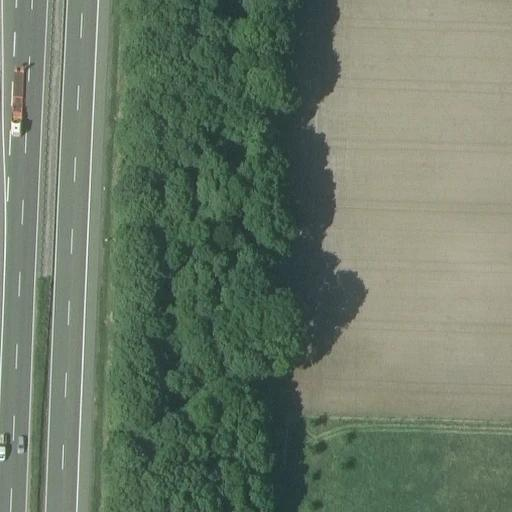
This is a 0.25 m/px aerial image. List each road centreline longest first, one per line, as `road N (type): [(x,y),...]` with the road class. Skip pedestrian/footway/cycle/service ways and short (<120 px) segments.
road 1 (motorway): [(33,0),(14,511)]
road 2 (motorway): [(70,511),(88,0)]
